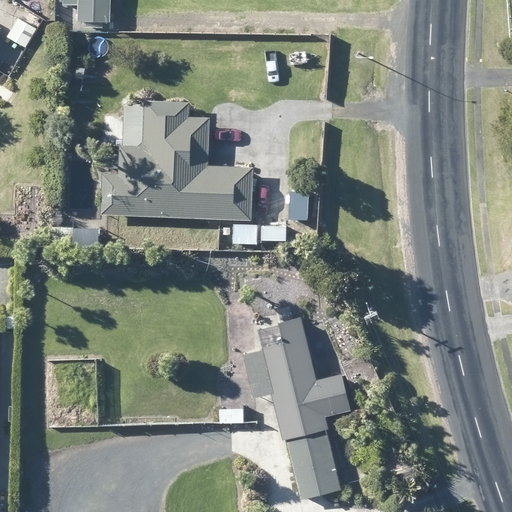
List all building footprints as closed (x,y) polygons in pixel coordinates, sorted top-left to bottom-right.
[(108,0),(80,0),(78,19),(105,23),(108,0)] [(207,125),(207,116),(186,115),(187,101),(142,100),(142,104),(123,103),(122,133),(121,144),(117,143),(116,174),(107,173),(100,173),(99,194),(99,200),(98,213),(205,217),(249,219),(251,167),(206,164),(207,135),(207,125)] [(280,180),(262,179),(260,218),(278,218),(280,180)] [(50,244),(70,244),(70,227),(50,227),(50,244)] [(304,338),(300,325),(299,318),(256,328),(261,348),(241,353),(252,397),(270,393),(279,428),(281,439),(284,438),(299,498),(324,492),(339,489),(321,414),(348,407),(339,371),(337,372),(327,374),(314,377),(304,338)] [(221,357),(221,369),(230,368),(230,356),(221,357)] [(228,407),(218,407),(218,423),(243,422),(242,406),(236,407),(228,407)]
